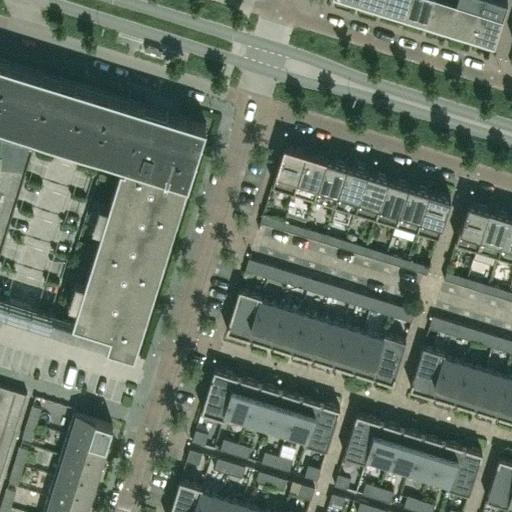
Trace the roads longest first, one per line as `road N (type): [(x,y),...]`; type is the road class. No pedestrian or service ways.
road 1 (residential): [(121,511),(249,100)]
road 2 (residential): [(249,100),(511,182)]
road 3 (residential): [(14,0),(25,30),(249,100)]
road 4 (secondary): [(511,133),(264,56)]
road 5 (residential): [(276,13),(511,85)]
road 6 (secondary): [(43,0),(231,59),(264,56)]
road 7 (secondary): [(264,56),(239,37),(119,0)]
